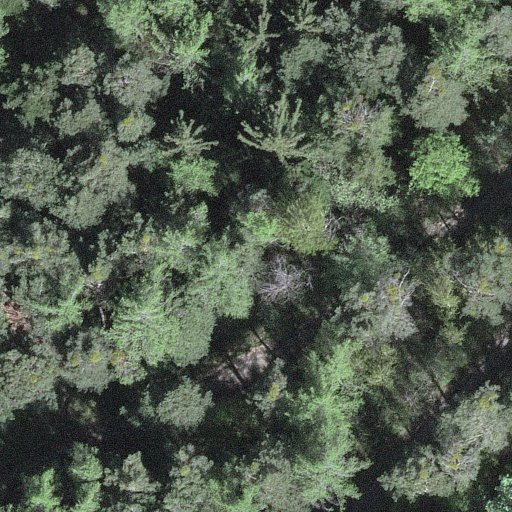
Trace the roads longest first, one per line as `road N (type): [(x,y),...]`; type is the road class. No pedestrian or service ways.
road 1 (track): [(0,475),(304,334),(511,179)]
road 2 (track): [(511,351),(362,511)]
